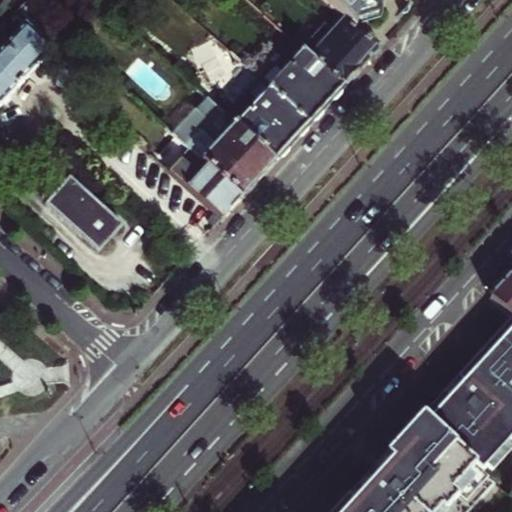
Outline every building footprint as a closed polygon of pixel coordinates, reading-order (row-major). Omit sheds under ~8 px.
[(0,102),(62,35),(24,0),(20,0),(0,22),(0,102)] [(377,0),(320,0),(342,20),(354,31),(353,22),(373,17),(377,0)] [(359,69),(375,50),(354,31),(342,20),(331,31),(323,23),(299,49),(341,88),(359,69)] [(287,38),(253,76),(307,126),(323,108),(341,88),(299,49),(287,38)] [(253,76),(242,67),(218,93),(228,103),(218,113),(273,163),(288,146),(307,126),(253,76)] [(186,148),(241,198),(250,187),(273,163),(218,113),(210,105),(201,116),(208,123),(186,148)] [(208,123),(201,116),(178,141),(186,148),(208,123)] [(152,159),(220,220),(232,207),(241,198),(186,148),(178,141),(173,136),(152,159)] [(69,177),(43,207),(95,254),(122,224),(69,177)] [(511,275),(506,282),(491,299),(511,318),(511,275)] [(511,320),(402,442),(337,511),(471,511),(496,486),(482,473),(511,439),(511,391),(509,389),(511,385),(511,320)]
